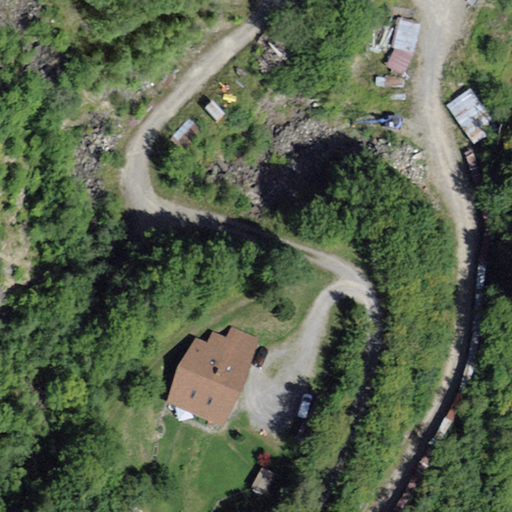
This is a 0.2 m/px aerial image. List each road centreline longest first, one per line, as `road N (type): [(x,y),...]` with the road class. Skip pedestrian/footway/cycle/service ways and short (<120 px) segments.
road 1 (track): [(422,0),(433,35),(428,99),(459,206),(464,286),(450,374),(375,511)]
road 2 (track): [(352,280),(266,236),(162,210),(139,183),(154,124),(188,82),(288,0)]
road 3 (track): [(262,413),(323,301),(352,280),(370,300),(373,338),(357,411)]
